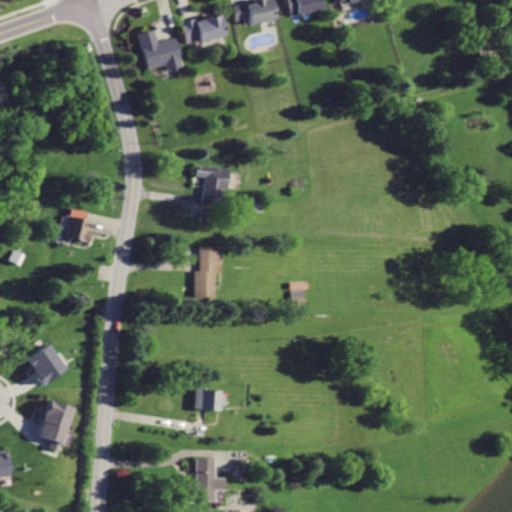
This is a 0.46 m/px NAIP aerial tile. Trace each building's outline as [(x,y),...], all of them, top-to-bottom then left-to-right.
[(267,0),(260,0),(245,5),(244,2),(229,7),(234,23),(247,19),(248,24),(273,17),(267,0)] [(317,0),(286,0),(290,15),(320,8),(317,0)] [(215,17),(191,24),(190,20),(176,24),(182,43),(192,40),(193,43),(221,35),(215,17)] [(149,29),(131,35),(142,70),(161,64),(163,69),(177,65),(168,37),(153,42),(149,29)] [(193,165),(191,177),(200,178),(198,200),(219,203),(223,169),(193,165)] [(65,214),(61,241),(88,246),(90,232),(84,231),(86,217),(65,214)] [(197,246),(197,271),(190,271),(190,285),(219,285),(219,246),(197,246)] [(18,264),(23,254),(12,249),(7,259),(18,264)] [(288,290),(288,304),(300,304),(300,290),(288,290)] [(44,343),(22,358),(30,370),(26,372),(36,386),(61,369),(44,343)] [(195,387),(193,409),(217,411),(218,405),(222,406),(224,395),(220,395),(221,390),(195,387)] [(47,398),(44,406),(39,404),(34,419),(39,421),(34,435),(46,439),(43,448),(54,452),(70,406),(47,398)] [(72,422),(65,420),(57,443),(65,445),(72,422)] [(193,457),(193,483),(184,483),(184,503),(213,503),(213,490),(222,490),(223,477),(214,477),(215,457),(193,457)]
